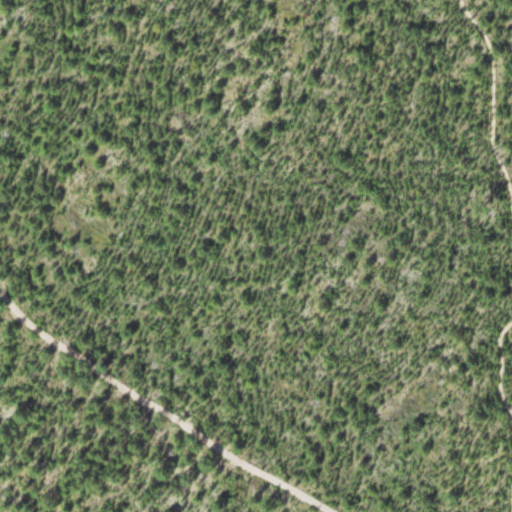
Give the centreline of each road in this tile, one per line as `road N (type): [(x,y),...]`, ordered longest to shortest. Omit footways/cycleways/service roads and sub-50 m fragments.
road 1 (track): [(453,0),(481,40),(491,144),(511,183),(500,350),(511,407)]
road 2 (track): [(334,511),(235,463),(60,347),(0,285)]
